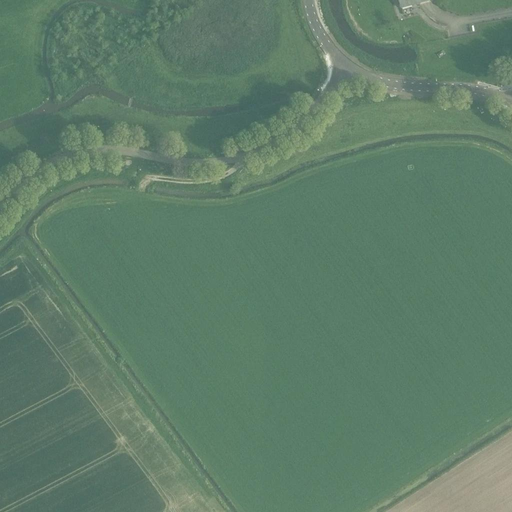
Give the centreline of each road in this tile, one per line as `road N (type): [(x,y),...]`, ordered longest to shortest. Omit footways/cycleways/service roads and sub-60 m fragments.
road 1 (unclassified): [(0,208),(45,165),(84,150),(198,162),(254,151),(306,117),(344,66)]
road 2 (unclassified): [(510,102),(468,89),(370,81),(344,66)]
